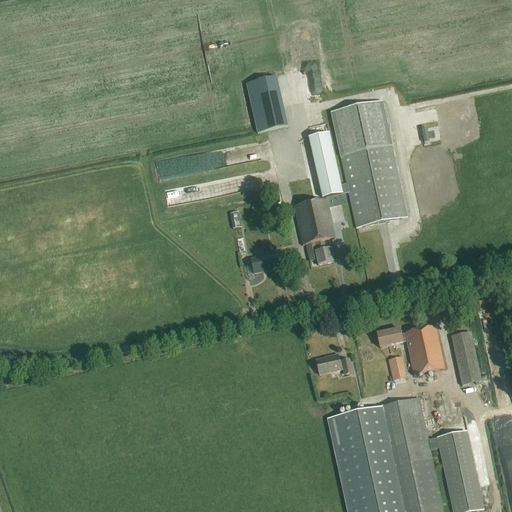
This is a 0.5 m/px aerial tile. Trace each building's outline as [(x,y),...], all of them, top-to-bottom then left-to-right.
[(247,84),(258,134),(288,127),(277,78),(247,84)] [(339,175),(330,136),(311,140),(324,199),(324,201),(315,203),(310,178),(289,183),(303,247),(306,246),(310,262),(317,261),(318,266),(334,263),(332,254),(333,253),(330,243),(336,242),(329,208),(347,205),(345,195),(349,194),(357,229),(407,218),(392,148),(383,103),(331,114),(341,159),(347,185),(341,186),(339,175)] [(317,134),(330,133),(329,124),(316,126),(317,134)] [(443,151),(417,151),(417,179),(443,179),(443,151)] [(219,197),(254,189),(250,174),(215,183),(219,197)] [(265,274),(284,271),(280,254),(266,257),(266,259),(252,262),(254,276),(265,274)] [(483,319),(490,355),(502,353),(495,317),(491,318),(490,313),(486,314),(487,318),(483,319)] [(400,330),(392,332),(377,335),(380,349),(403,344),(407,343),(414,378),(445,371),(435,328),(401,336),(400,330)] [(462,387),(482,383),(471,334),(451,338),(462,387)] [(345,376),(353,374),(350,361),(340,363),(338,356),(329,358),(329,359),(317,362),(320,376),(344,371),(345,376)] [(406,379),(402,358),(388,361),(393,382),(406,379)] [(378,410),(399,511),(443,511),(430,452),(437,450),(450,511),(473,511),(481,510),(464,433),(428,440),(419,401),(378,410)] [(399,511),(378,410),(330,420),(324,421),(343,511),(399,511)]
